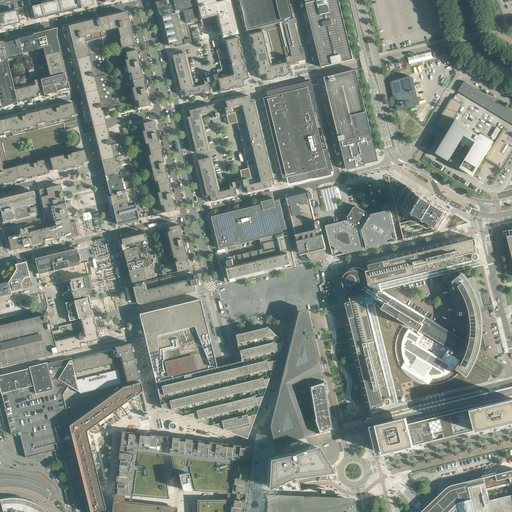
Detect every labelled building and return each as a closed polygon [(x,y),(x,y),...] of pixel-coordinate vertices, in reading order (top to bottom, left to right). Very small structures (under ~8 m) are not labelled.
[(0,0),(0,12),(16,9),(31,5),(51,0),(0,0)] [(93,5),(92,0),(51,0),(31,5),(35,19),(80,8),(81,8),(93,5)] [(166,0),(158,2),(156,3),(160,15),(161,15),(163,25),(169,46),(176,45),(176,47),(183,45),(184,45),(184,44),(191,42),(190,38),(186,24),(197,21),(196,17),(199,16),(194,0),(166,0)] [(215,0),(194,0),(199,16),(201,26),(203,27),(212,25),(213,30),(219,29),(221,39),(238,35),(239,35),(230,0),(223,0),(216,2),(215,0)] [(238,0),(245,28),(247,27),(248,33),(256,31),(256,28),(295,18),(294,13),(291,14),(287,0),(238,0)] [(353,60),(338,0),(319,0),(306,3),(308,14),(309,17),(321,67),(353,60)] [(461,3),(443,7),(450,35),(468,31),(461,3)] [(18,16),(16,9),(0,12),(0,25),(1,26),(0,27),(1,28),(2,27),(19,23),(18,17),(19,17),(20,17),(20,16),(20,15),(19,15),(18,15),(18,16)] [(128,17),(126,12),(121,13),(121,14),(117,15),(117,14),(116,14),(116,15),(112,16),(112,15),(111,15),(112,16),(107,17),(107,16),(107,17),(104,18),(102,18),(100,19),(100,18),(95,19),(95,20),(93,20),(92,20),(92,21),(88,22),(88,21),(88,22),(83,23),(83,22),(83,23),(79,24),(78,23),(78,24),(74,25),(73,25),(68,26),(70,31),(71,35),(71,36),(72,39),(72,40),(73,44),(74,49),(75,49),(76,53),(75,54),(76,54),(77,58),(76,58),(76,59),(77,59),(100,53),(101,53),(99,45),(120,40),(121,42),(120,43),(121,43),(122,47),(121,47),(121,48),(122,48),(122,47),(124,46),(124,47),(125,47),(125,46),(129,45),(129,46),(130,46),(129,45),(134,44),(134,45),(134,44),(133,40),(133,39),(131,35),(132,35),(131,35),(130,30),(131,30),(130,30),(129,26),(130,25),(129,25),(128,22),(129,22),(129,21),(128,21),(127,17),(128,17)] [(256,31),(248,33),(249,34),(248,35),(249,35),(250,41),(252,47),(251,47),(252,47),(253,53),(255,59),(254,59),(255,59),(256,65),(256,66),(256,65),(258,71),(257,71),(257,72),(258,72),(259,76),(258,76),(262,75),(265,77),(266,81),(267,81),(267,80),(271,79),(271,80),(271,79),(277,78),(282,76),(282,77),(283,77),(283,76),(289,75),(292,74),(290,66),(295,65),(295,64),(296,64),(295,63),(296,63),(296,62),(305,60),(302,47),(299,48),(299,47),(298,43),(298,41),(297,37),(296,35),(295,31),(295,30),(298,29),(295,18),(256,28),(256,31)] [(55,36),(56,29),(52,30),(51,30),(51,31),(48,31),(47,31),(47,32),(47,31),(47,32),(43,33),(43,32),(43,33),(42,33),(38,34),(34,35),(33,35),(4,42),(4,44),(7,57),(22,53),(33,50),(35,58),(40,80),(44,95),(45,95),(45,96),(70,90),(68,82),(67,82),(64,74),(65,74),(64,73),(62,66),(63,66),(61,60),(61,59),(61,58),(59,53),(59,52),(59,51),(57,45),(57,44),(55,37),(56,37),(55,37),(55,36)] [(238,35),(221,39),(223,47),(216,49),(221,69),(217,70),(218,74),(213,75),(217,92),(226,90),(226,91),(227,91),(227,90),(232,89),(233,89),(238,87),(239,88),(239,87),(243,86),(243,87),(243,86),(242,83),(244,80),(248,79),(248,78),(247,78),(247,74),(246,74),(245,68),(246,68),(245,68),(244,62),(242,56),(243,56),(243,55),(242,56),(241,50),(241,49),(239,44),(240,44),(240,43),(239,43),(238,38),(238,37),(238,35)] [(136,51),(136,50),(127,52),(125,52),(127,60),(125,60),(125,62),(126,65),(126,66),(125,67),(126,67),(128,73),(129,73),(130,73),(134,87),(131,88),(132,92),(133,94),(132,94),(133,94),(134,101),(135,101),(137,101),(139,107),(139,108),(149,105),(149,104),(150,104),(149,101),(148,101),(146,93),(145,94),(144,88),(143,85),(144,85),(143,81),(144,80),(143,78),(144,78),(143,77),(143,74),(142,75),(140,67),(140,66),(138,66),(137,61),(136,58),(138,58),(137,54),(138,54),(137,51),(136,51)] [(184,53),(172,56),(182,97),(211,90),(208,77),(203,79),(204,83),(194,86),(193,85),(185,52),(184,53)] [(431,52),(408,58),(409,64),(432,58),(431,52)] [(104,66),(100,53),(77,59),(92,119),(91,119),(92,122),(91,123),(92,124),(93,129),(94,131),(95,134),(101,158),(102,160),(101,160),(101,161),(126,155),(120,133),(109,136),(106,126),(105,121),(103,111),(114,108),(104,66)] [(5,61),(4,58),(3,58),(0,58),(0,100),(1,105),(4,104),(9,103),(9,104),(9,105),(16,102),(16,103),(23,100),(23,101),(30,98),(31,99),(37,96),(40,95),(36,79),(34,80),(34,83),(13,89),(9,74),(6,61),(5,61)] [(33,64),(27,65),(30,78),(36,76),(33,64)] [(339,141),(371,134),(356,70),(328,76),(324,77),(324,80),(325,83),(325,84),(326,83),(326,85),(327,86),(327,90),(328,94),(330,99),(329,99),(332,110),(338,137),(338,141),(339,140),(339,141)] [(394,89),(394,90),(399,110),(403,109),(418,105),(411,76),(392,81),(393,85),(394,89)] [(312,88),(310,81),(269,91),(266,91),(267,97),(264,98),(283,177),(291,175),(290,179),(296,179),(300,179),(305,179),(310,179),(315,178),(320,177),(325,176),(330,175),(330,172),(331,172),(332,172),(329,160),(326,150),(320,151),(315,130),(312,120),(314,120),(314,119),(315,116),(315,110),(314,104),(314,99),(313,94),(312,88)] [(463,83),(458,91),(511,123),(511,109),(466,82),(463,83)] [(451,99),(435,125),(446,132),(447,130),(449,131),(436,153),(448,161),(460,141),(462,142),(461,144),(464,146),(465,144),(472,148),(460,168),(472,175),(485,155),(487,156),(485,158),(501,168),(511,150),(511,139),(509,144),(506,141),(511,133),(503,129),(493,146),(490,145),(493,140),(482,134),(481,137),(466,128),(466,127),(455,121),(454,123),(452,122),(463,104),(454,99),(455,96),(455,95),(453,99),(451,99)] [(249,96),(223,102),(228,125),(237,123),(248,168),(239,170),(245,193),(271,187),(269,181),(273,180),(253,101),(250,102),(249,96)] [(75,116),(72,103),(57,106),(57,105),(52,106),(53,107),(24,115),(23,114),(19,115),(19,116),(0,120),(0,183),(43,173),(42,173),(42,172),(57,169),(86,162),(85,159),(86,159),(84,150),(74,152),(73,148),(75,148),(77,146),(79,144),(80,142),(81,140),(81,138),(80,135),(79,133),(77,131),(75,130),(73,129),(71,129),(68,129),(65,130),(64,125),(62,119),(75,116)] [(214,104),(189,110),(190,115),(186,116),(196,153),(208,150),(209,150),(201,117),(202,116),(211,113),(212,118),(218,117),(214,104)] [(153,122),(153,121),(133,126),(142,124),(144,130),(143,131),(142,131),(144,138),(143,138),(144,138),(145,144),(147,144),(150,155),(148,155),(149,155),(148,156),(150,162),(149,162),(149,163),(150,163),(152,174),(152,175),(152,174),(154,181),(155,181),(157,181),(159,192),(157,192),(158,199),(160,206),(161,205),(161,206),(162,205),(164,212),(158,214),(154,215),(155,215),(175,210),(174,208),(175,208),(175,205),(174,206),(172,198),(171,198),(169,190),(170,190),(169,185),(170,185),(168,179),(167,179),(165,171),(164,171),(162,163),(163,162),(160,151),(161,151),(160,145),(159,145),(158,141),(157,141),(155,133),(156,132),(154,125),(155,125),(154,122),(153,122)] [(378,161),(371,134),(339,141),(346,170),(365,166),(365,164),(378,161)] [(129,169),(126,155),(101,161),(105,175),(129,169)] [(208,159),(196,162),(206,203),(235,196),(232,183),(227,185),(228,189),(218,192),(217,191),(209,158),(208,159)] [(131,175),(129,169),(105,175),(106,181),(131,175)] [(132,182),(131,175),(106,181),(106,182),(107,182),(109,187),(132,182)] [(134,188),(132,182),(109,187),(110,193),(109,193),(109,194),(134,188)] [(59,185),(58,185),(58,186),(56,187),(56,186),(54,187),(54,186),(53,186),(53,187),(47,188),(46,188),(46,189),(41,190),(41,191),(40,191),(41,197),(41,198),(41,197),(42,202),(42,203),(43,203),(44,207),(43,207),(43,208),(65,203),(65,202),(63,203),(63,201),(64,201),(63,198),(64,197),(63,197),(62,192),(63,192),(62,192),(61,189),(61,190),(60,187),(61,187),(61,186),(62,186),(61,184),(59,185)] [(372,188),(371,184),(368,185),(363,194),(364,197),(372,202),(375,201),(380,193),(379,189),(376,190),(372,188)] [(396,204),(395,204),(395,205),(418,219),(399,223),(403,240),(438,231),(450,211),(407,185),(396,204)] [(337,195),(335,186),(320,190),(325,212),(337,209),(336,206),(339,205),(337,195)] [(137,200),(134,188),(109,194),(110,194),(111,196),(110,196),(111,200),(111,199),(112,199),(113,205),(112,205),(112,206),(137,200)] [(0,208),(4,223),(15,220),(13,209),(35,203),(32,191),(0,199),(0,208)] [(311,193),(310,192),(287,198),(300,253),(301,253),(302,255),(301,255),(301,256),(301,257),(301,258),(302,259),(302,260),(303,260),(303,261),(304,261),(305,261),(305,262),(306,262),(307,262),(308,262),(309,262),(309,261),(310,261),(311,261),(311,260),(312,261),(313,261),(314,261),(315,261),(316,261),(317,261),(318,261),(319,261),(320,260),(321,260),(322,259),(323,258),(324,257),(324,256),(325,255),(325,254),(325,253),(326,252),(326,251),(325,250),(325,249),(325,248),(325,247),(324,246),(323,245),(322,244),(321,243),(320,243),(318,232),(321,231),(320,224),(318,225),(319,224),(319,223),(319,222),(319,221),(318,221),(317,221),(316,222),(316,223),(315,223),(310,199),(312,199),(312,198),(312,197),(312,196),(312,195),(312,194),(311,193)] [(262,204),(212,217),(219,249),(260,239),(266,237),(283,233),(287,232),(279,200),(274,201),(273,199),(261,202),(262,204)] [(141,218),(137,200),(112,206),(108,207),(109,213),(114,212),(117,224),(117,223),(121,222),(121,223),(125,222),(126,222),(125,222),(129,221),(130,221),(133,220),(134,220),(138,219),(138,218),(141,218)] [(65,203),(43,208),(43,209),(44,209),(45,211),(44,211),(44,212),(45,212),(46,214),(45,214),(45,216),(46,216),(47,218),(46,218),(46,219),(47,219),(47,222),(54,221),(66,217),(69,217),(68,216),(67,212),(67,211),(66,211),(65,209),(66,209),(67,208),(66,208),(65,203)] [(348,204),(342,214),(347,217),(348,218),(344,219),(344,221),(336,223),(335,223),(335,224),(327,226),(327,225),(326,225),(326,226),(325,226),(326,227),(328,235),(328,236),(330,244),(330,245),(331,245),(333,244),(337,247),(337,248),(336,248),(337,248),(339,250),(340,248),(344,251),(345,254),(346,254),(354,252),(355,251),(363,249),(364,249),(364,250),(365,250),(366,250),(367,250),(367,249),(367,248),(368,248),(376,246),(377,246),(385,244),(386,244),(385,241),(388,237),(389,237),(389,238),(389,237),(391,235),(390,235),(389,234),(392,230),(394,229),(394,230),(395,230),(395,228),(394,228),(392,220),(393,220),(392,219),(390,211),(390,210),(389,210),(381,212),(380,212),(380,213),(372,215),(371,214),(367,215),(367,212),(357,206),(355,207),(353,207),(348,204)] [(67,218),(45,223),(43,224),(43,223),(43,224),(42,224),(41,224),(40,224),(40,225),(39,225),(38,224),(38,225),(36,225),(35,226),(35,225),(34,225),(34,226),(33,226),(32,227),(32,226),(31,226),(31,227),(29,227),(28,227),(27,227),(27,228),(26,228),(24,228),(23,228),(22,228),(22,229),(20,230),(19,229),(10,232),(11,237),(6,238),(9,251),(15,250),(15,249),(16,249),(18,249),(18,248),(19,248),(20,249),(20,248),(21,248),(22,248),(23,247),(23,248),(23,247),(25,247),(26,246),(27,247),(27,246),(28,246),(29,246),(30,246),(30,245),(32,245),(32,246),(32,245),(33,245),(34,245),(35,244),(35,245),(36,245),(36,244),(42,243),(43,243),(43,242),(49,241),(50,241),(56,239),(56,240),(57,239),(63,237),(63,238),(64,238),(72,237),(70,229),(69,229),(69,228),(70,228),(69,223),(68,224),(68,223),(67,223),(66,219),(67,218)] [(179,227),(178,225),(168,227),(169,231),(167,232),(168,239),(171,251),(173,258),(174,258),(175,257),(176,261),(187,259),(186,257),(187,257),(187,254),(186,255),(184,247),(185,247),(184,241),(183,242),(179,229),(180,229),(180,227),(179,227)] [(126,236),(126,238),(120,239),(123,248),(124,249),(123,249),(123,250),(147,244),(145,233),(140,233),(140,234),(135,234),(135,235),(131,235),(130,236),(126,236)] [(288,236),(288,235),(287,235),(284,236),(284,237),(283,237),(267,241),(261,242),(262,249),(261,249),(256,251),(250,252),(245,253),(239,255),(234,256),(231,256),(229,257),(224,258),(225,261),(226,261),(227,266),(226,266),(223,267),(222,267),(222,268),(223,272),(224,273),(225,277),(225,278),(226,282),(226,283),(227,283),(235,281),(236,281),(236,280),(235,278),(285,265),(286,268),(287,268),(294,266),(296,266),(295,265),(294,261),(294,260),(293,256),(293,255),(292,251),(292,250),(291,246),(290,245),(290,244),(289,241),(289,240),(288,236)] [(472,261),(470,254),(477,252),(475,245),(476,244),(474,238),(368,264),(370,270),(366,271),(365,268),(362,269),(360,268),(359,268),(358,268),(357,268),(355,268),(354,268),(353,268),(352,268),(350,269),(349,269),(347,270),(346,271),(345,271),(345,272),(344,273),(343,274),(342,275),(342,276),(341,278),(341,279),(341,280),(340,281),(340,282),(340,284),(340,285),(341,285),(341,286),(341,287),(341,288),(342,289),(342,290),(343,291),(343,292),(344,293),(345,294),(346,295),(347,298),(350,297),(351,301),(345,303),(371,409),(377,407),(384,405),(383,398),(390,396),(389,395),(396,393),(398,404),(399,404),(374,303),(395,315),(412,326),(411,327),(409,328),(408,330),(407,331),(406,333),(405,335),(404,337),(403,339),(403,341),(402,343),(402,345),(402,347),(402,349),(402,352),(402,354),(403,356),(403,358),(404,360),(405,362),(406,364),(407,365),(408,367),(409,368),(410,370),(412,371),(413,372),(415,373),(416,375),(418,375),(420,376),(422,377),(424,378),(426,378),(428,379),(430,379),(432,379),(435,379),(437,379),(439,378),(441,378),(443,377),(445,376),(447,375),(449,374),(450,373),(452,372),(453,371),(455,369),(466,377),(468,376),(469,374),(470,372),(471,370),(472,368),(474,366),(475,364),(486,370),(498,378),(506,365),(493,358),(480,350),(480,347),(481,344),(481,342),(482,340),(482,339),(482,336),(482,334),(483,331),(483,329),(483,326),(483,324),(482,321),(482,318),(482,315),(481,312),(481,310),(480,307),(483,307),(475,276),(467,278),(466,277),(464,270),(476,267),(482,265),(483,265),(483,264),(472,267),(471,261),(472,261)] [(119,251),(121,258),(125,257),(149,251),(147,244),(123,250),(119,251)] [(77,253),(76,249),(72,250),(72,249),(64,251),(64,252),(50,255),(42,257),(43,257),(38,258),(35,259),(38,271),(38,274),(47,272),(46,268),(52,267),(53,270),(52,271),(56,270),(80,264),(79,261),(80,260),(78,253),(77,253)] [(151,257),(149,251),(125,257),(121,258),(122,263),(126,262),(126,263),(151,257)] [(126,263),(122,264),(124,272),(128,271),(152,265),(151,257),(126,263)] [(188,264),(187,259),(176,261),(160,265),(162,275),(188,269),(188,270),(189,269),(190,269),(190,268),(189,267),(188,266),(187,266),(186,264),(188,264)] [(27,266),(25,262),(20,263),(16,264),(15,264),(15,265),(16,268),(16,269),(13,274),(12,275),(9,281),(8,281),(9,281),(8,281),(8,282),(10,288),(11,291),(21,289),(32,286),(31,282),(27,266)] [(87,275),(84,263),(56,270),(59,282),(61,282),(83,276),(87,275)] [(154,271),(152,265),(128,271),(130,277),(154,271)] [(155,277),(154,271),(130,277),(131,283),(155,277)] [(132,303),(136,302),(137,303),(138,304),(139,304),(140,304),(141,304),(195,291),(193,285),(197,285),(196,282),(195,282),(195,279),(196,279),(196,278),(195,276),(195,275),(194,275),(193,275),(192,276),(192,277),(191,277),(190,272),(184,273),(185,273),(137,285),(132,286),(132,285),(127,286),(129,291),(129,290),(129,292),(130,292),(132,300),(131,301),(132,303)] [(61,282),(64,294),(69,293),(90,288),(87,275),(83,276),(61,282)] [(10,288),(8,282),(6,282),(0,283),(0,296),(3,296),(9,295),(9,294),(11,294),(11,291),(10,288)] [(92,294),(90,288),(69,293),(64,294),(62,294),(63,301),(86,295),(88,295),(92,294)] [(91,310),(88,297),(81,299),(79,299),(65,303),(69,321),(77,319),(93,315),(92,314),(91,310)] [(138,314),(155,382),(216,367),(199,299),(143,312),(138,314)] [(292,438),(317,430),(312,417),(302,419),(289,382),(304,376),(308,381),(320,378),(305,307),(297,308),(294,321),(268,422),(274,443),(292,438)] [(22,316),(21,313),(12,315),(13,318),(14,322),(22,320),(22,316)] [(0,325),(0,365),(54,352),(49,334),(47,322),(45,314),(22,320),(1,325),(0,325)] [(13,318),(12,315),(4,317),(3,317),(4,320),(5,324),(14,322),(13,318)] [(57,332),(49,334),(54,352),(54,354),(77,347),(81,347),(81,344),(98,340),(93,315),(77,319),(78,321),(78,323),(57,329),(57,332)] [(160,406),(246,437),(281,339),(266,324),(234,332),(241,361),(237,362),(216,367),(155,382),(160,406)] [(79,392),(79,393),(121,383),(121,385),(138,381),(138,379),(139,379),(130,343),(99,351),(71,358),(79,392)] [(79,392),(71,358),(71,357),(70,358),(62,360),(47,364),(46,362),(33,366),(29,367),(29,368),(21,370),(0,375),(0,390),(1,393),(11,434),(15,433),(19,432),(20,435),(20,436),(25,458),(60,449),(68,447),(74,446),(73,443),(70,443),(65,423),(69,422),(62,395),(68,385),(79,392)] [(312,417),(317,430),(327,427),(320,378),(308,381),(312,417)] [(139,383),(134,383),(118,387),(69,422),(65,423),(70,443),(73,443),(74,446),(81,475),(78,476),(83,496),(87,511),(90,511),(103,509),(84,431),(137,393),(141,390),(139,383)] [(511,398),(470,408),(408,424),(406,417),(375,424),(382,453),(387,452),(388,452),(389,452),(413,446),(476,430),(506,423),(507,423),(508,423),(508,422),(511,421),(511,398)] [(127,433),(120,433),(112,494),(167,496),(158,436),(151,436),(144,436),(136,433),(131,433),(127,433)] [(249,446),(167,436),(178,487),(198,489),(244,491),(249,446)] [(321,463),(320,461),(319,459),(317,455),(313,449),(310,445),(293,451),(290,452),(277,454),(266,457),(264,483),(291,472),(293,472),(324,468),(323,466),(321,463)] [(511,511),(511,470),(510,470),(495,474),(484,477),(467,481),(462,482),(453,484),(451,485),(450,485),(448,486),(447,486),(446,487),(445,488),(444,489),(434,499),(428,505),(422,510),(419,511),(511,511)] [(355,511),(352,498),(264,494),(265,506),(265,509),(263,511),(355,511)] [(0,498),(0,501),(2,511),(48,511),(47,511),(43,508),(38,504),(32,501),(25,499),(17,498),(9,498),(4,498),(1,499),(0,498)] [(167,505),(116,500),(115,511),(175,511),(174,506),(167,505)] [(242,511),(244,500),(199,500),(198,511),(242,511)]
